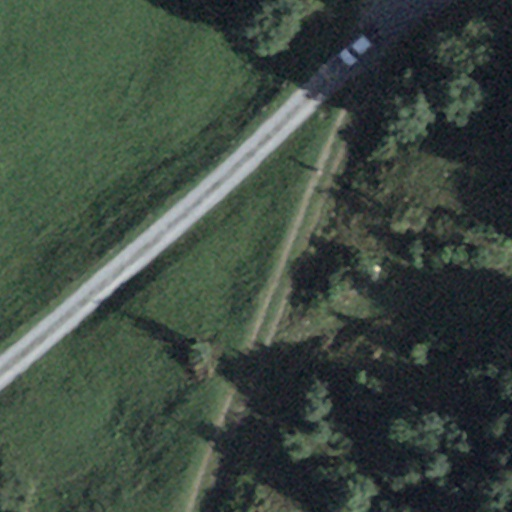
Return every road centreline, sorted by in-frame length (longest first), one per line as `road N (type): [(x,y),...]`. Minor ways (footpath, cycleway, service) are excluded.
road 1 (track): [(0,374),(403,6),(419,0)]
road 2 (track): [(403,6),(282,282),(198,511)]
